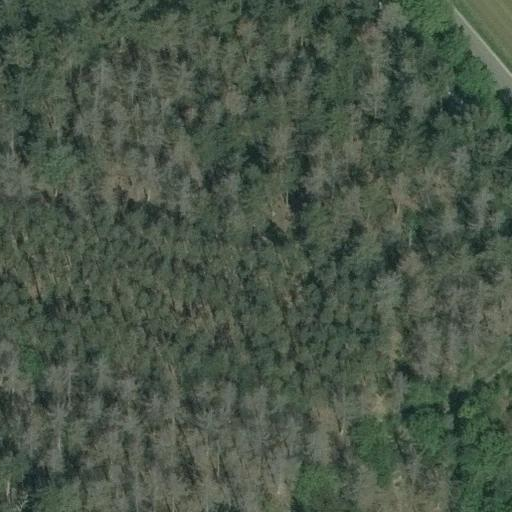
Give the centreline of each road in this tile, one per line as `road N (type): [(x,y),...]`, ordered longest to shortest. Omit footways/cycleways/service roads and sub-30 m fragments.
road 1 (track): [(312,511),(511,365)]
road 2 (unclassified): [(430,0),(511,97)]
